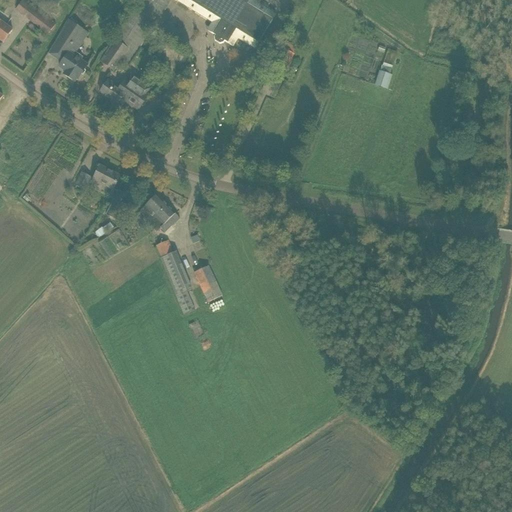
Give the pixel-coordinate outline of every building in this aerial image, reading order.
[(48,34),(56,24),(25,0),(23,0),(16,9),(48,34)] [(62,0),(42,0),(56,10),(62,0)] [(104,55),(100,61),(113,70),(120,61),(127,66),(152,29),(170,2),(167,0),(174,0),(212,23),(209,28),(217,33),(215,37),(216,40),(218,40),(220,41),(220,43),(224,42),(226,39),(235,44),(238,39),(255,50),(260,41),(276,15),(259,5),(251,0),(141,0),(114,41),(116,42),(105,57),(104,55)] [(0,41),(3,43),(12,31),(0,21),(0,41)] [(76,53),(89,34),(73,23),(57,47),(68,54),(59,67),(66,71),(64,75),(74,82),(76,79),(77,79),(83,71),(86,66),(80,62),(83,57),(76,53)] [(287,71),(294,55),(293,54),(296,47),(285,42),(282,50),(283,51),(277,67),(287,71)] [(125,80),(119,88),(108,81),(100,92),(112,101),(111,102),(117,106),(118,104),(121,106),(125,101),(138,110),(148,96),(147,96),(152,88),(130,73),(125,80)] [(99,183),(112,190),(120,177),(100,166),(92,182),(98,186),(99,183)] [(91,178),(83,174),(77,186),(85,190),(91,178)] [(117,191),(106,214),(118,221),(129,198),(117,191)] [(139,212),(144,216),(149,223),(150,225),(157,233),(161,229),(167,235),(174,229),(172,227),(180,219),(156,195),(139,212)] [(193,290),(177,252),(174,254),(168,241),(156,247),(161,259),(160,259),(173,290),(172,291),(183,315),(194,311),(190,303),(191,303),(186,293),(193,290)] [(223,296),(209,266),(194,273),(208,303),(223,296)] [(195,338),(203,334),(198,321),(189,325),(195,338)]
